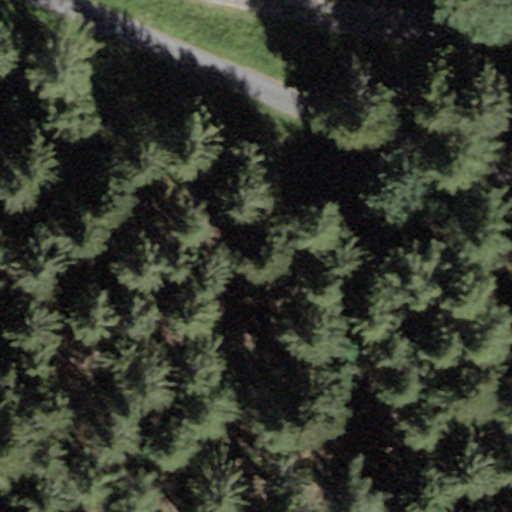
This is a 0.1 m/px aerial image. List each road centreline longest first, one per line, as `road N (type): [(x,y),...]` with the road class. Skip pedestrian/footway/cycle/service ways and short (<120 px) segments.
road 1 (unclassified): [(511,157),(16,0)]
road 2 (unclassified): [(226,0),(454,34),(511,32)]
